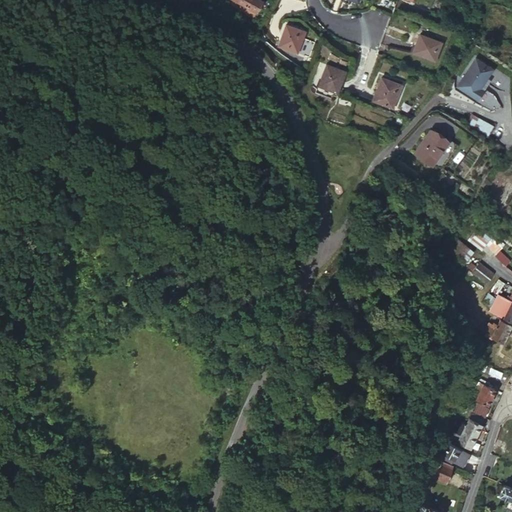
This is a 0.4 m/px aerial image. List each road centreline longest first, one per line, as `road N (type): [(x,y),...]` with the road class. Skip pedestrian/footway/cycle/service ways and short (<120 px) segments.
road 1 (residential): [(169,0),(244,48),(272,82),(302,146),(320,247)]
road 2 (unclassified): [(320,247),(241,417),(210,511)]
road 3 (residential): [(320,247),(425,110)]
